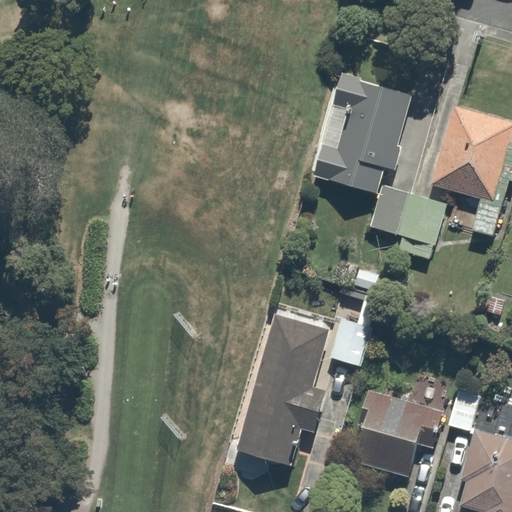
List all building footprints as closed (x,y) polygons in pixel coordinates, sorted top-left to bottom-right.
[(300,170),(371,192),(380,163),(390,166),(413,93),(332,68),(324,93),(354,102),(340,148),(310,139),(300,170)] [(511,121),(445,101),(420,183),(457,194),(448,221),(496,235),(511,180),(511,121)] [(379,187),(368,227),(391,234),(387,247),(429,259),(445,205),(379,187)] [(293,425),(310,431),(322,392),(305,387),(322,327),(267,311),(225,450),(281,467),(293,425)] [(371,329),(334,316),(321,355),(358,368),(371,329)] [(487,398),(455,389),(444,427),(471,434),(457,481),(463,483),(456,506),(478,511),(511,511),(511,441),(477,431),(487,398)] [(338,459),(401,481),(413,448),(424,452),(436,417),(361,392),(338,459)]
